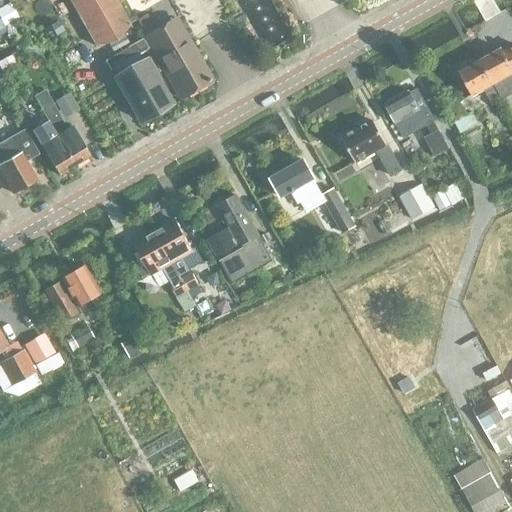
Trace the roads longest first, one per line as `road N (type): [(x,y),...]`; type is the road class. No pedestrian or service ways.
road 1 (track): [(511,493),(443,366),(449,312),(484,211),(478,188),(387,28)]
road 2 (unclassified): [(0,247),(438,0)]
